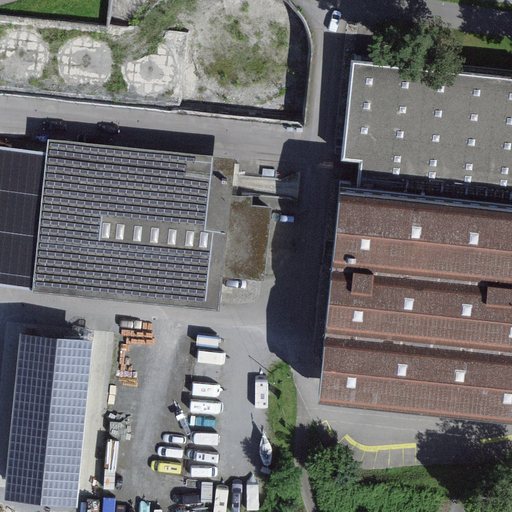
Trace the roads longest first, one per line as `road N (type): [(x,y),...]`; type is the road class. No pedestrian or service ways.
road 1 (tertiary): [(369,0),(511,23)]
road 2 (track): [(307,379),(298,450),(314,511)]
